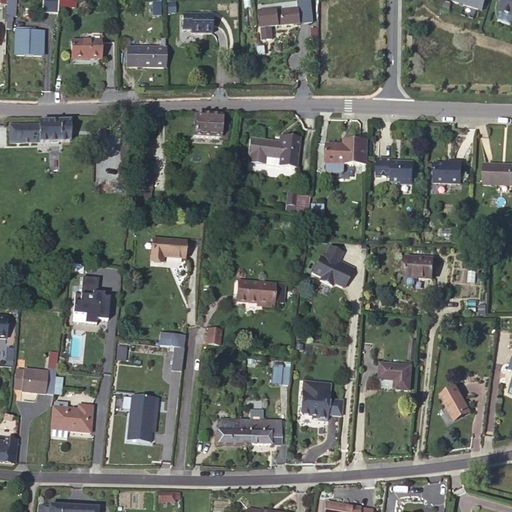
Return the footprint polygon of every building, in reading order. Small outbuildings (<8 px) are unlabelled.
[(14,17),(15,0),(6,0),(6,22),(12,23),(12,17),(14,17)] [(42,0),(42,14),(57,14),(58,2),(58,1),(50,0),(42,0)] [(485,0),(453,0),(453,2),(482,11),(485,0)] [(511,0),(500,0),(497,11),(511,15),(511,0)] [(261,29),(313,23),(310,1),(297,3),(258,8),(261,29)] [(211,15),(182,15),(182,31),(191,31),(191,34),(211,34),(211,15)] [(43,33),(15,32),(15,50),(42,51),(43,33)] [(126,68),(164,68),(165,40),(160,40),(160,49),(126,48),(126,68)] [(101,42),(71,42),(71,59),(90,59),(90,60),(101,60),(101,42)] [(222,116),(195,114),(193,138),(226,140),(227,129),(221,128),(222,116)] [(39,125),(9,126),(10,144),(70,142),(70,121),(39,122),(39,125)] [(134,121),(122,121),(121,156),(131,156),(134,121)] [(283,137),(282,143),(280,159),(279,167),(295,169),(299,139),(283,137)] [(344,163),(367,164),(368,138),(342,138),(342,143),(326,142),(325,173),(344,173),(344,163)] [(266,157),(271,158),(280,159),(282,143),(250,139),(248,156),(249,156),(248,163),(265,165),(266,157)] [(413,163),(393,162),(393,160),(378,159),(377,178),(391,179),(391,184),(401,184),(401,186),(412,186),(413,163)] [(153,163),(137,162),(135,191),(151,192),(153,163)] [(453,165),(435,164),(434,184),(461,185),(461,163),(453,162),(453,165)] [(500,166),(484,165),(483,186),(511,187),(511,181),(511,166),(500,166)] [(94,194),(126,195),(127,181),(94,180),(94,194)] [(295,196),(287,195),(286,206),(294,207),(295,196)] [(307,218),(309,197),(295,196),(294,207),(294,217),(307,218)] [(322,219),(323,205),(311,204),(310,218),(322,219)] [(186,243),(152,240),(150,261),(162,262),(163,258),(184,259),(186,243)] [(337,266),(320,258),(312,275),(320,279),(319,282),(331,288),(333,285),(342,289),(345,280),(347,281),(353,269),(338,263),(337,266)] [(433,260),(406,258),(405,278),(432,279),(433,260)] [(95,318),(108,320),(110,294),(97,293),(99,278),(82,276),(80,295),(73,294),(71,313),(84,314),(83,323),(94,324),(95,318)] [(236,302),(262,305),(262,307),(273,308),(274,304),(275,286),(275,285),(238,282),(236,302)] [(285,287),(275,286),(274,304),(284,305),(285,287)] [(220,346),(221,329),(207,328),(205,344),(220,346)] [(184,337),(159,334),(157,347),(174,349),(182,350),(184,337)] [(182,350),(174,349),(171,371),(181,372),(184,350),(182,350)] [(53,396),(58,354),(50,353),(47,373),(23,371),(23,372),(21,391),(21,392),(53,396)] [(380,365),(379,380),(395,381),(394,390),(409,391),(411,367),(380,365)] [(90,391),(100,392),(102,367),(93,366),(90,391)] [(288,385),(289,367),(272,366),(271,385),(288,385)] [(102,367),(100,392),(100,397),(107,397),(110,368),(102,367)] [(13,390),(21,391),(23,372),(15,371),(13,390)] [(395,381),(379,380),(378,389),(394,390),(395,381)] [(341,416),(343,401),(328,400),(330,385),(306,382),(305,390),(302,390),(300,413),(302,415),(316,417),(316,419),(318,422),(324,422),(326,420),(327,415),(341,416)] [(455,387),(440,396),(454,421),(469,412),(455,387)] [(154,399),(132,396),(127,441),(150,444),(151,433),(154,399)] [(55,408),(53,408),(51,430),(54,430),(69,432),(90,434),(92,408),(78,406),(78,410),(66,409),(66,404),(55,403),(55,408)] [(263,411),(250,411),(250,421),(262,421),(263,411)] [(239,434),(239,421),(210,421),(210,434),(216,434),(217,445),(250,445),(250,435),(239,434)] [(250,421),(239,421),(239,434),(250,435),(250,445),(280,446),(280,434),(280,422),(262,421),(250,421)] [(69,432),(54,430),(53,438),(69,439),(69,432)] [(0,462),(14,464),(16,441),(0,438),(0,462)] [(179,495),(158,494),(158,503),(174,503),(174,499),(179,500),(179,495)]
